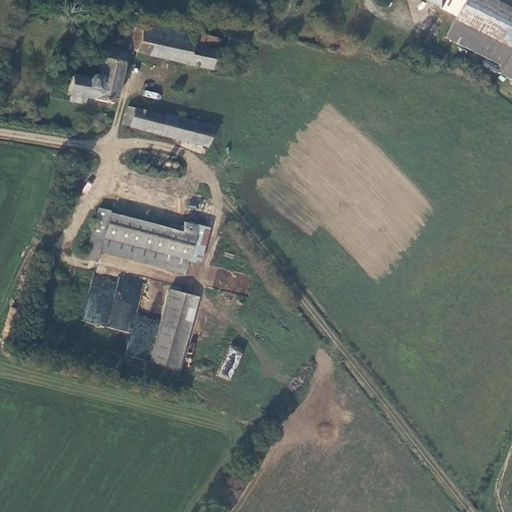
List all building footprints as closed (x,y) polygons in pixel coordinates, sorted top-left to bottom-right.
[(408,0),(450,21),(439,42),(493,71),(490,77),(511,88),(511,22),(470,0),(408,0)] [(126,26),(120,53),(208,73),(212,57),(215,44),(190,38),(190,35),(141,24),(139,29),(126,26)] [(83,105),(109,111),(120,53),(99,48),(92,84),(84,82),(80,85),(66,83),(61,101),(65,102),(63,108),(81,112),(83,105)] [(123,114),(118,130),(203,151),(207,131),(162,119),(160,122),(123,114)] [(94,212),(78,262),(90,265),(93,257),(175,282),(180,266),(194,271),(203,238),(183,230),(191,208),(116,185),(107,216),(94,212)] [(160,296),(137,369),(161,376),(168,378),(188,306),(183,306),(160,296)] [(233,379),(241,350),(229,347),(220,375),(233,379)]
